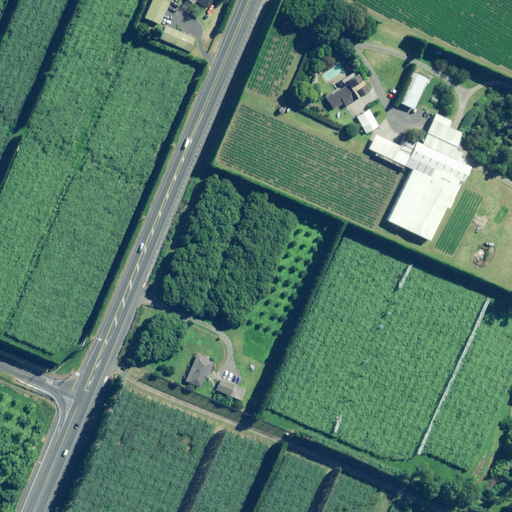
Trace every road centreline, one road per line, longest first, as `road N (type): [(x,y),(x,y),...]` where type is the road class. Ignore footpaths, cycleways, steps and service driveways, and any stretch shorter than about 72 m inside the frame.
road 1 (trunk): [(81,398),(249,0)]
road 2 (trunk): [(34,511),(81,398)]
